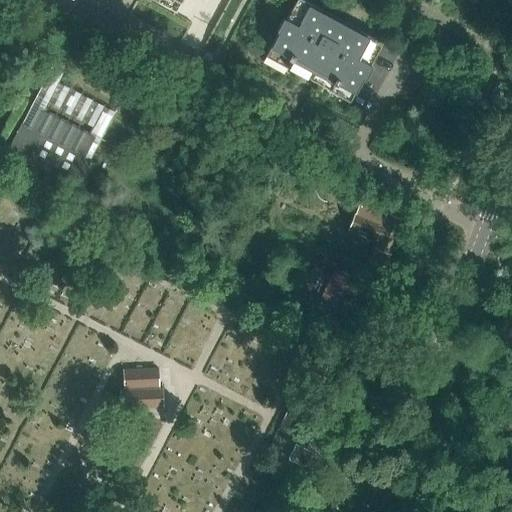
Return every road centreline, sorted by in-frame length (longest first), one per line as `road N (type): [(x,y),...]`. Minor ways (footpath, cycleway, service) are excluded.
road 1 (residential): [(484,229),(59,0)]
road 2 (tertiary): [(372,511),(484,229)]
